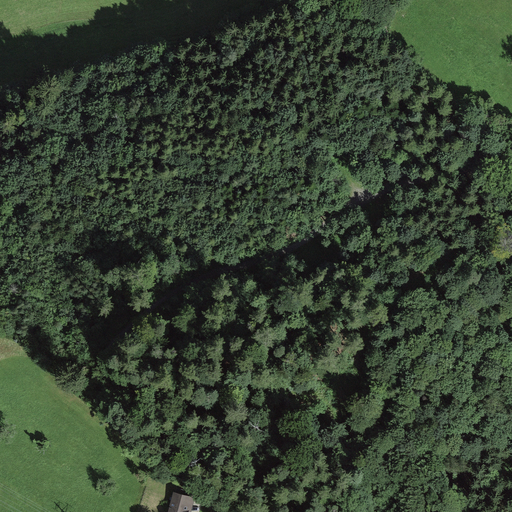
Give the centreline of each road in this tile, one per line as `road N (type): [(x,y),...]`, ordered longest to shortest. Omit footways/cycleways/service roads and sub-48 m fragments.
road 1 (track): [(493,169),(431,176),(379,195),(300,244),(179,291),(129,322),(107,353)]
road 2 (track): [(159,391),(200,381),(296,392),(326,405),(368,511)]
road 3 (track): [(493,169),(438,87),(387,38),(387,10)]
